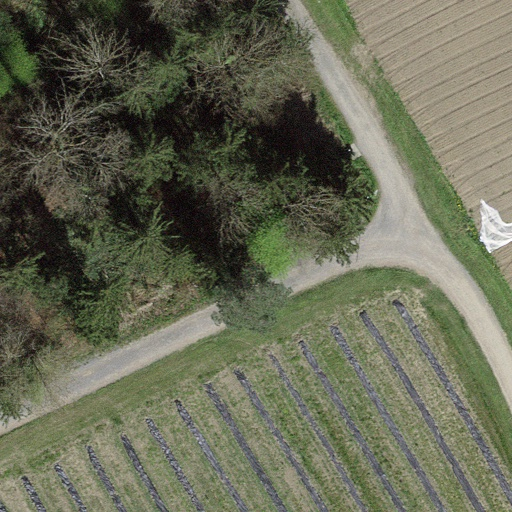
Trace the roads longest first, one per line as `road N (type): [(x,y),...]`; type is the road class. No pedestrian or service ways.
road 1 (track): [(426,227),(0,415)]
road 2 (track): [(426,227),(279,0)]
road 3 (track): [(511,376),(426,227)]
